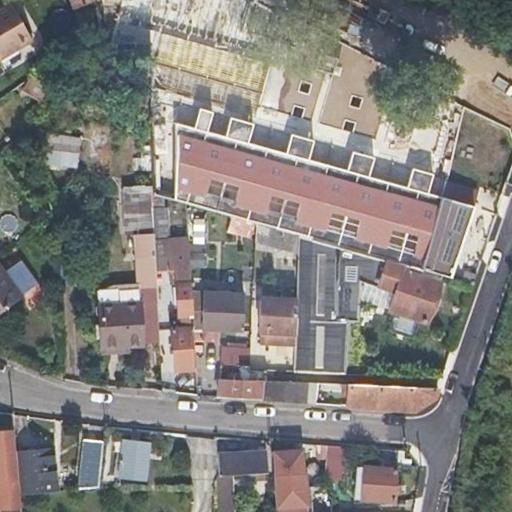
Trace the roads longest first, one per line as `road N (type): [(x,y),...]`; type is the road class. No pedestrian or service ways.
road 1 (residential): [(447,434),(60,403),(0,387)]
road 2 (residential): [(447,434),(511,243)]
